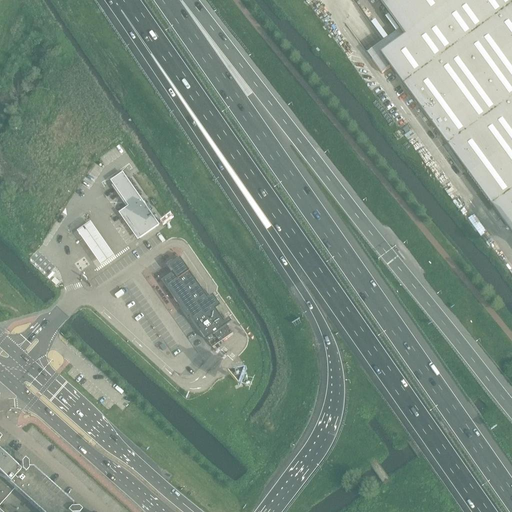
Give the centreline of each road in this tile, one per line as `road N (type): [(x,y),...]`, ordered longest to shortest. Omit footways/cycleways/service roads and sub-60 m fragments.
road 1 (motorway): [(130,4),(484,511)]
road 2 (motorway): [(511,498),(168,0)]
road 3 (motorway): [(130,4),(335,356),(327,423),(274,505)]
road 4 (motorway): [(511,409),(199,11),(182,0)]
road 5 (secondary): [(186,508),(47,382)]
road 6 (secondary): [(38,405),(158,511)]
road 7 (unclassified): [(115,511),(0,420)]
